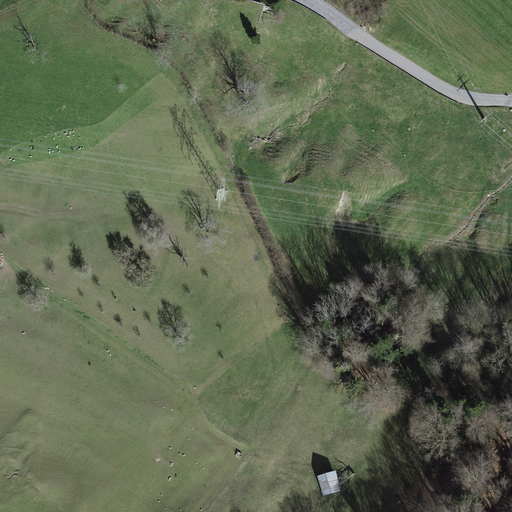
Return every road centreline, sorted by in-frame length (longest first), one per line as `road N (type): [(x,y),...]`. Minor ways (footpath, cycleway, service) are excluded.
road 1 (track): [(249,448),(209,422),(170,373),(0,254)]
road 2 (unclassified): [(511,99),(459,95),(306,0)]
